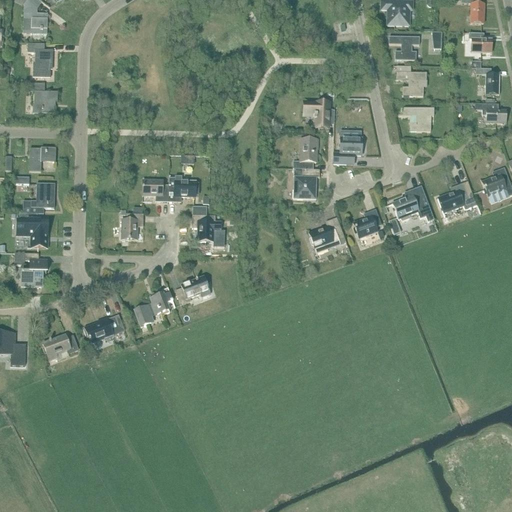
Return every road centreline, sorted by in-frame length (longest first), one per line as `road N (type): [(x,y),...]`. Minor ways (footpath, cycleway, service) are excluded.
road 1 (residential): [(392,177),(355,0)]
road 2 (residential): [(79,135),(87,34),(123,0)]
road 3 (residential): [(76,256),(79,135)]
